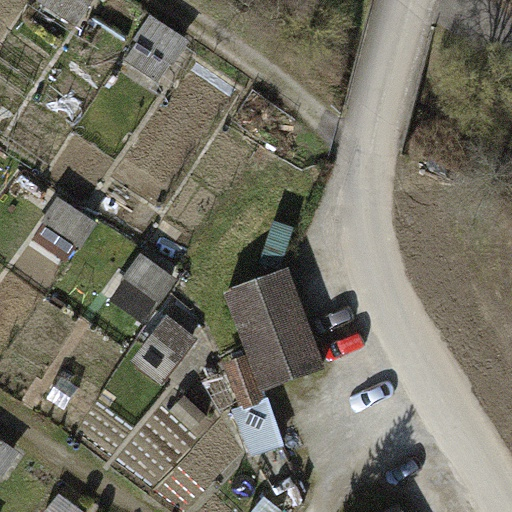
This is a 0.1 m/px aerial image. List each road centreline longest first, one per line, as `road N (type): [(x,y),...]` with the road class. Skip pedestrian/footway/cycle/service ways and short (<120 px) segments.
road 1 (residential): [(410,0),(367,153),(370,256),(511,511)]
road 2 (track): [(367,153),(147,0)]
road 3 (track): [(151,511),(0,409)]
road 4 (track): [(430,375),(319,511)]
